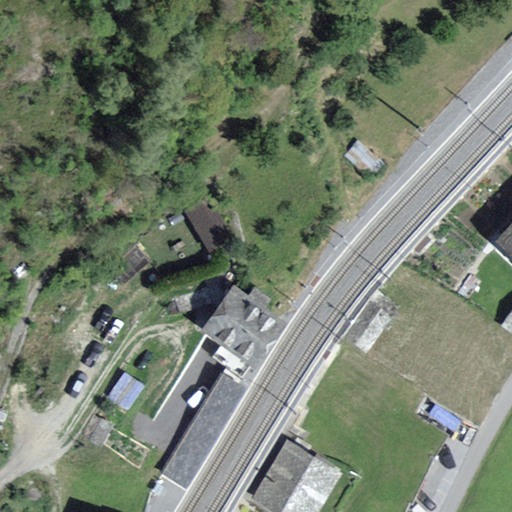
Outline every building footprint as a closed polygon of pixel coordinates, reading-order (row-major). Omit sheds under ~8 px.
[(380,159),(359,141),(348,154),(369,172),(380,159)] [(511,219),(489,243),(511,265),(511,219)] [(274,318),(228,285),(201,323),(247,356),(274,318)] [(511,310),(499,330),(511,338),(511,310)] [(222,374),(164,470),(170,474),(184,482),(189,485),(247,389),(241,385),(222,374)] [(305,511),(327,473),(279,446),(248,505),(261,511),(305,511)]
